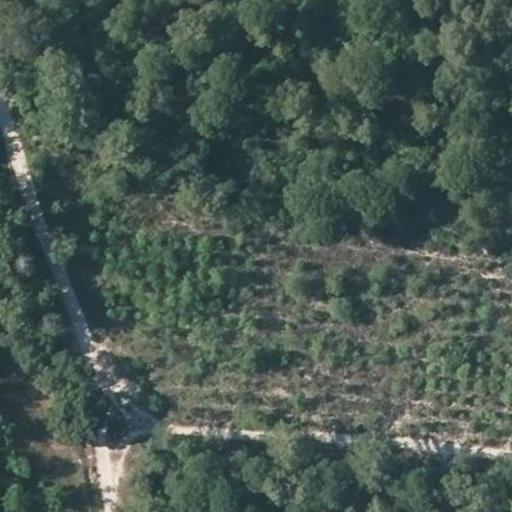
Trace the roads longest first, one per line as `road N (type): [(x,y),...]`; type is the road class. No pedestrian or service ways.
road 1 (track): [(96,378),(135,420),(159,429),(405,446),(511,464)]
road 2 (track): [(110,511),(94,356),(30,201),(0,93)]
